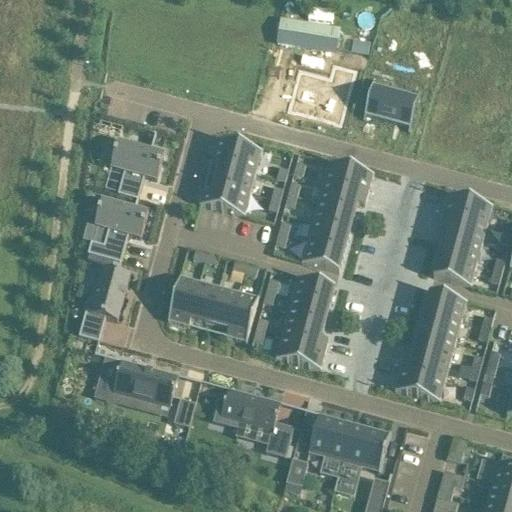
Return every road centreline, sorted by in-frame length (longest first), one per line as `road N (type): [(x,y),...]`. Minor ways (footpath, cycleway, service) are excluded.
road 1 (residential): [(204,112),(143,342),(352,397)]
road 2 (residential): [(352,397),(413,168)]
road 3 (residential): [(413,168),(204,112)]
road 4 (residential): [(352,397),(511,440)]
